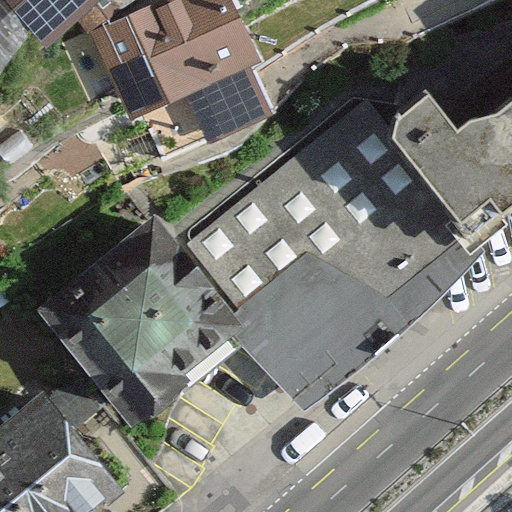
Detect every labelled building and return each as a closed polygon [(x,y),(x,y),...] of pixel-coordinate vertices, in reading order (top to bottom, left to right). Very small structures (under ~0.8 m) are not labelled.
[(3,0),(0,3),(0,70),(62,0),(3,0)] [(236,0),(181,0),(97,34),(135,125),(265,71),(236,0)] [(511,19),(378,127),(464,237),(511,198),(511,19)] [(362,105),(187,253),(308,412),(480,258),(464,237),(378,127),(362,105)] [(152,229),(55,311),(131,407),(233,326),(152,229)] [(33,400),(0,426),(0,511),(81,511),(107,491),(33,400)]
